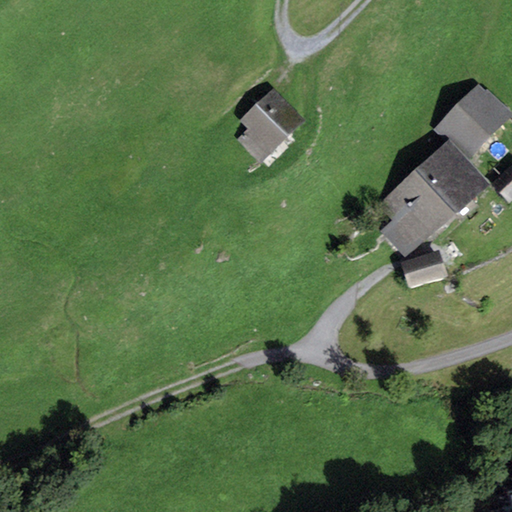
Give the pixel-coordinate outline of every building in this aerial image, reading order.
[(478,88),(437,129),(466,158),(507,116),(478,88)] [(250,131),(242,139),(262,161),(301,123),(272,93),(241,122),(250,131)] [(460,165),(446,148),(416,173),(453,216),(483,190),(466,170),(470,167),(465,161),(460,165)] [(511,169),(494,186),(510,203),(511,200),(511,169)] [(428,234),(429,235),(453,216),(416,173),(392,194),(394,196),(381,206),(395,223),(384,232),(404,255),(428,234)] [(404,266),(411,289),(444,278),(437,256),(404,266)]
